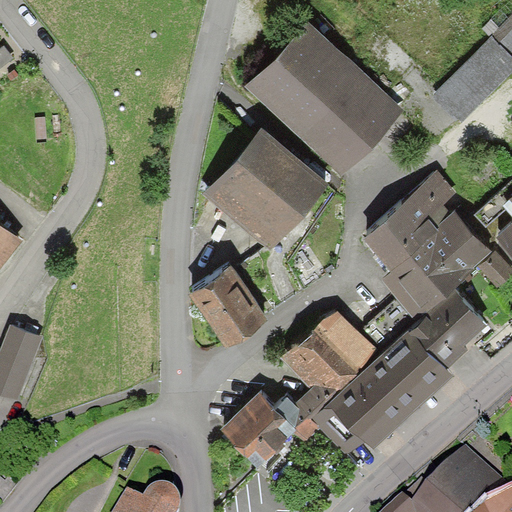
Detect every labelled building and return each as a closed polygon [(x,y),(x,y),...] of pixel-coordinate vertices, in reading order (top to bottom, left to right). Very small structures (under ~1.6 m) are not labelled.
[(248,79),(342,170),(410,100),(316,9),(248,79)] [(511,12),(432,92),(459,118),(511,64),(511,12)] [(261,121),(204,187),(271,244),(328,178),(261,121)] [(434,173),(364,231),(425,304),(453,280),(495,246),(434,173)] [(511,212),(497,225),(511,242),(511,191),(510,193),(511,195),(511,212)] [(0,262),(20,237),(0,221),(0,262)] [(499,284),(511,271),(511,266),(495,249),(479,263),(499,284)] [(231,257),(190,285),(228,341),(269,314),(231,257)] [(453,280),(311,410),(353,456),(495,326),(453,280)] [(377,349),(337,305),(281,355),(321,399),(377,349)] [(9,321),(0,342),(0,389),(16,396),(41,334),(9,321)] [(261,385),(222,422),(260,463),(298,429),(305,436),(320,422),(290,390),(277,402),(261,385)] [(452,436),(376,511),(489,511),(494,507),(511,488),(452,436)] [(17,482),(0,469),(0,497),(4,501),(17,482)] [(150,492),(144,502),(128,494),(117,511),(182,511),(182,502),(174,491),(163,488),(150,492)] [(511,511),(511,500),(494,507),(489,511),(511,511)]
